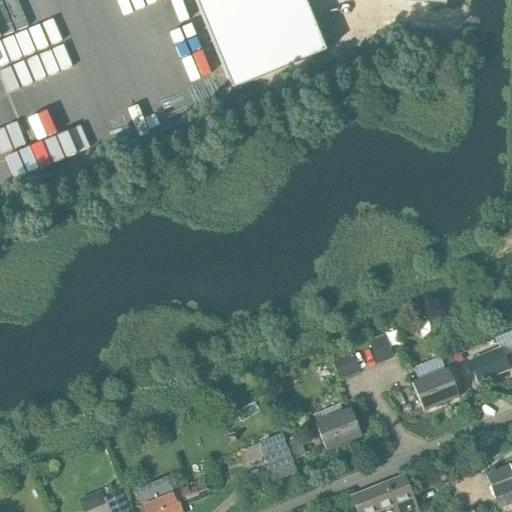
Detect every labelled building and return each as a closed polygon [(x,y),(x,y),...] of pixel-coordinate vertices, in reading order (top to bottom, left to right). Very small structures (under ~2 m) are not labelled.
[(303,0),(194,0),(231,89),(325,51),(303,0)] [(385,337),(369,343),(371,347),(378,364),(393,357),(385,337)] [(358,371),(352,354),(346,356),(344,350),(334,354),(337,361),(332,363),(338,379),(358,371)] [(471,364),(478,381),(501,371),(494,354),(471,364)] [(447,369),(412,384),(423,412),(459,397),(447,369)] [(350,409),(314,424),(326,451),(361,437),(350,409)] [(281,435),(258,444),(268,467),(265,469),(271,483),(297,473),(281,435)] [(484,472),(498,509),(511,504),(511,472),(508,463),(484,472)] [(353,497),(358,511),(380,511),(393,507),(395,511),(417,511),(404,476),(353,497)] [(142,509),(143,511),(181,511),(179,507),(193,502),(209,495),(204,483),(174,495),(167,478),(135,491),(142,509)] [(129,511),(121,494),(104,501),(109,511),(129,511)]
